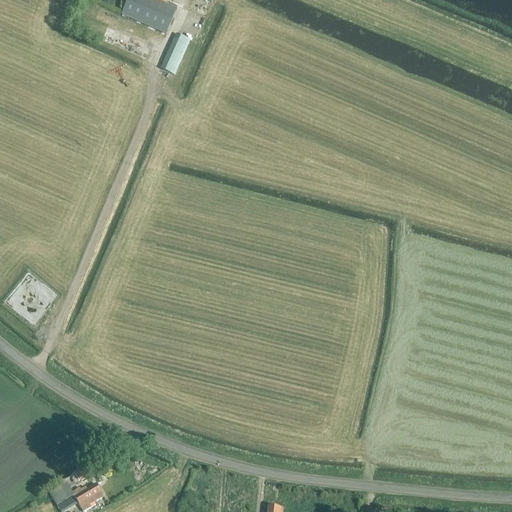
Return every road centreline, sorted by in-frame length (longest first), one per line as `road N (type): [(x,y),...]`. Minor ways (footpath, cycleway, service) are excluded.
road 1 (unclassified): [(511,499),(298,480),(219,464),(111,421),(0,346)]
road 2 (track): [(152,65),(143,121),(33,371)]
